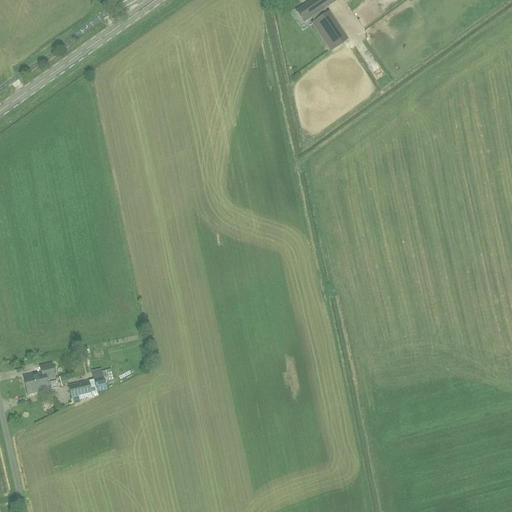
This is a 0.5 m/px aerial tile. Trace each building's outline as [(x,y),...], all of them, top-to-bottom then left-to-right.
[(336,0),(310,0),(299,7),(308,20),(336,0)] [(372,69),(378,65),(364,42),(358,45),(372,69)] [(27,396),(49,390),(46,381),(55,379),(52,364),(39,367),(41,373),(23,377),(27,396)] [(91,371),(93,380),(95,389),(105,387),(101,369),(91,371)] [(97,394),(95,389),(93,380),(68,386),(71,398),(91,394),(91,396),(97,394)]
